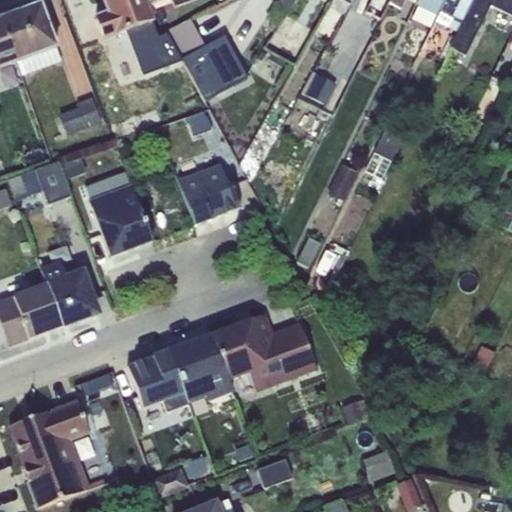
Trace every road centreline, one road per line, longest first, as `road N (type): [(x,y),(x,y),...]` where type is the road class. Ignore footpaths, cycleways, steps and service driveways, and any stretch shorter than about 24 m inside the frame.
road 1 (residential): [(0,380),(224,304)]
road 2 (unknown): [(65,0),(110,110),(129,126),(146,126)]
